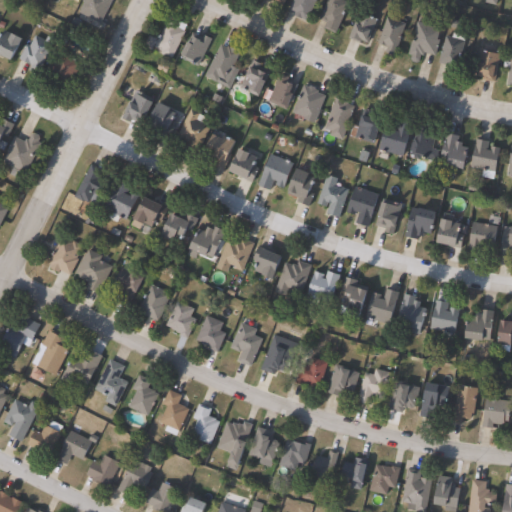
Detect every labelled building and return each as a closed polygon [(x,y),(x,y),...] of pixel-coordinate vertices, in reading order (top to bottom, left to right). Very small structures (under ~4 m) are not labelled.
[(111,0),(100,23),(79,12),(84,2),(82,0),(111,0)] [(284,0),(280,8),(273,4),(274,1),(272,0),(284,0)] [(310,13),(306,21),(305,20),(304,21),(293,15),(294,13),(287,10),(292,0),(315,0),(309,12),(310,13)] [(343,0),(349,3),(335,34),(324,28),(326,23),(319,19),(327,0),(343,0)] [(377,19),(367,43),(360,40),(360,43),(348,38),(359,11),(377,19)] [(185,32),(170,60),(160,54),(161,51),(153,47),(169,16),(186,25),(183,31),(185,32)] [(406,31),(404,37),(400,36),(393,56),(385,53),(387,47),(377,43),(387,17),(405,24),(402,30),(406,31)] [(440,40),(435,56),(424,53),(423,56),(421,55),(419,61),(416,63),(411,61),(410,59),(411,55),(408,53),(417,21),(440,28),(437,39),(440,40)] [(0,37),(4,30),(11,34),(12,33),(22,38),(12,60),(0,54),(0,37)] [(465,36),(455,73),(446,71),(447,68),(444,68),(445,65),(438,63),(445,35),(452,37),(453,32),(465,36)] [(196,34),(202,37),(203,34),(211,39),(197,66),(180,57),(188,41),(191,43),(196,34)] [(51,45),(36,74),(28,70),(30,65),(18,59),(26,44),(29,46),(34,35),(51,45)] [(496,43),(494,52),(500,54),(494,82),(481,80),(482,77),(475,76),(480,50),(485,51),(487,41),(496,43)] [(220,44),(226,47),(227,46),(239,52),(221,87),(215,84),(216,82),(204,76),(220,44)] [(81,63),(68,89),(62,87),(62,88),(55,84),(55,83),(46,78),(60,50),(71,56),(70,57),(81,63)] [(271,72),(261,94),(259,93),(257,97),(244,90),(246,86),(241,84),(253,60),(262,64),(260,67),(271,72)] [(297,84),(288,107),(287,106),(286,110),(267,102),(268,100),(262,98),(266,89),(273,92),(280,73),(289,77),(288,80),(297,84)] [(303,85),(309,87),(311,86),(314,88),(315,89),(318,91),(317,93),(325,96),(314,123),(303,119),(304,117),(292,112),(303,85)] [(155,99),(143,128),(121,118),(125,110),(126,110),(136,90),(155,99)] [(355,107),(342,141),(329,136),(330,131),(324,129),(335,98),(348,103),(348,104),(355,107)] [(176,114),(166,133),(148,124),(159,102),(171,108),(170,111),(176,114)] [(379,126),(380,127),(376,140),(375,140),(373,144),(349,136),(353,125),(358,126),(364,107),(374,111),(372,117),(381,120),(379,126)] [(212,121),(194,155),(184,150),(189,142),(185,140),(184,141),(175,137),(190,109),(212,121)] [(0,124),(5,127),(9,121),(14,124),(8,137),(4,135),(1,141),(7,143),(3,151),(0,149),(0,124)] [(413,124),(402,157),(379,150),(386,127),(387,128),(388,124),(395,126),(393,130),(398,131),(401,121),(413,124)] [(429,128),(437,130),(432,149),(439,151),(436,162),(420,158),(420,160),(413,158),(414,156),(410,155),(411,151),(412,151),(416,138),(419,139),(422,131),(425,131),(425,128),(428,129),(429,128)] [(39,139),(37,142),(40,143),(25,174),(23,173),(20,180),(10,174),(13,168),(3,163),(9,152),(6,151),(14,137),(24,142),(25,139),(28,141),(31,134),(34,133),(38,136),(39,139)] [(215,134),(224,138),(225,135),(237,141),(224,170),(215,165),(218,158),(206,152),(215,134)] [(471,145),(466,169),(448,165),(440,163),(443,149),(448,150),(451,135),(458,136),(457,141),(471,145)] [(489,141),(488,150),(490,150),(491,146),(501,148),(496,173),(470,167),(475,145),(479,146),(481,140),(489,141)] [(258,169),(251,184),(240,178),(241,176),(230,171),(241,149),(251,154),(250,155),(257,158),(253,167),(258,169)] [(294,164),(284,188),(277,186),(279,182),(274,180),(270,190),(258,186),(271,154),(294,164)] [(99,178),(104,181),(105,179),(110,181),(99,204),(90,199),(88,203),(84,201),(83,202),(74,197),(91,164),(103,170),(99,178)] [(314,194),(309,206),(297,201),(298,198),(288,194),(298,168),(311,173),(310,176),(316,178),(311,192),(314,194)] [(335,186),(341,188),(341,187),(348,189),(339,218),(326,213),(330,203),(328,202),(326,207),(317,204),(327,175),(338,179),(335,186)] [(126,194),(128,196),(130,192),(138,196),(126,220),(104,209),(119,179),(131,185),(126,194)] [(379,195),(368,227),(355,223),(359,213),(356,212),(355,215),(347,212),(355,187),(379,195)] [(163,206),(152,228),(147,225),(144,230),(132,224),(146,197),(163,206)] [(402,205),(398,217),(400,217),(397,227),(395,227),(393,234),(385,231),(385,229),(375,226),(378,215),(379,216),(383,203),(381,203),(382,199),(402,205)] [(421,208),(438,213),(433,234),(425,232),(424,237),(418,236),(417,240),(404,237),(411,208),(420,211),(421,208)] [(173,213),(189,222),(193,216),(198,219),(191,231),(188,229),(179,245),(161,235),(173,213)] [(465,235),(462,248),(438,243),(443,219),(455,221),(454,223),(462,224),(460,234),(465,235)] [(498,226),(493,251),(482,249),(481,253),(468,251),(473,222),(498,226)] [(215,227),(226,232),(213,259),(190,248),(199,229),(205,232),(208,227),(213,230),(215,227)] [(511,257),(499,256),(503,227),(511,228),(511,257)] [(253,243),(242,271),(235,268),(236,267),(230,264),(227,272),(216,268),(230,234),(253,243)] [(61,238),(71,243),(73,241),(82,246),(75,258),(78,260),(69,276),(59,270),(57,273),(49,269),(50,266),(47,264),(53,253),(47,249),(52,240),(57,243),(61,238)] [(283,257),(275,280),(255,271),(259,262),(253,260),(258,247),(283,257)] [(111,266),(97,294),(85,288),(88,283),(77,278),(78,275),(75,274),(87,249),(101,256),(99,260),(111,266)] [(124,270),(131,273),(131,272),(143,278),(136,293),(135,293),(129,305),(119,300),(123,292),(116,289),(117,287),(113,285),(121,269),(119,268),(124,259),(129,261),(124,270)] [(298,261),(312,266),(301,293),(289,289),(286,297),(274,292),(285,263),(293,266),(293,264),(297,265),(298,261)] [(340,275),(331,303),(319,299),(317,306),(305,302),(314,271),(324,275),(323,279),(325,279),(327,271),(340,275)] [(369,292),(362,314),(349,310),(349,308),(343,306),(350,285),(343,283),(346,277),(359,281),(357,288),(369,292)] [(170,294),(157,322),(145,316),(144,317),(136,313),(149,285),(170,294)] [(399,293),(391,325),(366,318),(372,293),(381,295),(380,299),(383,300),(386,289),(399,293)] [(428,309),(423,331),(405,327),(405,323),(398,322),(404,295),(416,297),(415,301),(422,302),(421,308),(428,309)] [(447,311),(449,312),(449,308),(459,310),(455,334),(429,329),(435,301),(448,303),(447,311)] [(195,320),(187,339),(179,335),(179,334),(170,330),(171,329),(165,326),(176,302),(193,309),(189,317),(195,320)] [(494,311),(491,341),(467,339),(469,317),(475,318),(476,313),(480,313),(480,310),(494,311)] [(225,334),(217,353),(209,350),(210,348),(195,341),(206,316),(222,323),(219,331),(225,334)] [(39,325),(31,342),(25,339),(15,359),(0,351),(0,344),(10,325),(17,329),(23,317),(39,325)] [(511,346),(499,345),(502,321),(511,321),(511,346)] [(262,339),(250,367),(237,361),(241,351),(240,350),(239,352),(229,348),(240,323),(256,330),(253,335),(262,339)] [(68,350),(55,376),(31,364),(49,329),(65,337),(60,346),(68,350)] [(297,344),(291,362),(283,359),(279,372),(275,370),(273,375),(260,370),(274,335),(297,344)] [(101,357),(87,385),(65,374),(71,361),(77,364),(80,358),(81,359),(87,349),(101,357)] [(328,363),(320,389),(306,384),(305,387),(294,383),(300,365),(307,367),(310,357),(328,363)] [(118,379),(120,380),(121,379),(127,382),(126,383),(127,384),(115,408),(105,402),(108,397),(94,390),(109,360),(123,367),(118,379)] [(359,373),(353,392),(352,392),(351,395),(342,393),(340,397),(326,393),(335,365),(343,367),(343,369),(359,373)] [(391,374),(384,400),(372,397),(370,405),(357,402),(364,373),(373,375),(375,369),(391,374)] [(158,395),(147,417),(128,407),(136,392),(131,389),(138,375),(150,381),(147,388),(154,392),(154,393),(158,395)] [(419,388),(415,408),(413,408),(411,409),(407,408),(407,406),(404,405),(404,408),(402,408),(401,413),(387,410),(394,380),(409,384),(408,386),(419,388)] [(449,388),(445,404),(439,403),(434,420),(419,417),(428,383),(449,388)] [(478,389),(474,414),(471,414),(470,420),(463,419),(462,425),(452,423),(457,390),(459,390),(459,385),(478,389)] [(188,410),(176,437),(165,432),(167,427),(159,423),(166,407),(162,404),(168,390),(181,396),(177,404),(188,410)] [(14,399),(28,406),(30,401),(39,405),(21,442),(8,436),(14,423),(13,423),(11,427),(3,423),(14,399)] [(511,402),(509,416),(505,416),(503,426),(492,424),(492,429),(481,428),(485,399),(511,402)] [(219,423),(211,445),(190,438),(196,421),(192,419),(198,405),(211,409),(208,417),(215,420),(215,421),(219,423)] [(62,427),(59,433),(60,433),(48,457),(26,446),(34,431),(40,434),(44,426),(47,427),(50,421),(62,427)] [(243,422),(252,426),(247,438),(248,438),(246,443),(248,444),(239,467),(230,464),(233,454),(217,448),(226,423),(232,425),(233,423),(238,425),(239,424),(242,425),(243,422)] [(280,444),(273,463),(272,463),(271,468),(258,463),(260,460),(248,456),(258,428),(272,432),(270,437),(273,438),(272,440),(277,442),(278,443),(280,444)] [(70,432),(87,441),(90,435),(97,438),(94,444),(91,442),(81,460),(71,455),(66,465),(56,460),(70,432)] [(286,440),(303,445),(303,443),(311,445),(305,466),(298,464),(296,472),(279,467),(286,440)] [(337,455),(328,486),(315,482),(317,474),(311,472),(315,456),(327,460),(329,452),(337,455)] [(103,455),(120,464),(108,487),(102,484),(100,486),(91,481),(92,479),(85,476),(93,461),(99,463),(103,455)] [(154,470),(143,491),(134,486),(128,497),(115,490),(132,458),(154,470)] [(368,461),(367,465),(368,466),(363,484),(362,484),(360,491),(350,488),(352,480),(340,477),(344,462),(353,464),(355,458),(368,461)] [(375,465),(381,467),(381,466),(391,468),(391,466),(400,469),(395,489),(388,488),(386,496),(369,491),(375,465)] [(432,480),(426,511),(420,511),(414,511),(415,505),(402,503),(407,469),(421,471),(420,478),(432,480)] [(459,489),(457,509),(435,506),(438,476),(452,478),(452,485),(455,485),(455,488),(459,489)] [(497,494),(496,507),(490,506),(489,511),(467,511),(472,481),(486,482),(485,490),(489,490),(489,494),(497,494)] [(178,490),(168,511),(163,511),(161,511),(160,511),(156,511),(152,510),(153,507),(146,504),(152,489),(157,492),(161,483),(178,490)] [(511,511),(503,511),(506,485),(511,485),(511,511)] [(6,497),(11,499),(11,498),(22,504),(18,511),(0,511),(0,492),(7,496),(6,497)] [(207,505),(204,511),(179,511),(183,503),(188,505),(191,498),(207,505)] [(249,511),(253,501),(262,504),(259,511),(249,511)] [(245,511),(244,511),(217,511),(221,502),(245,511)]
